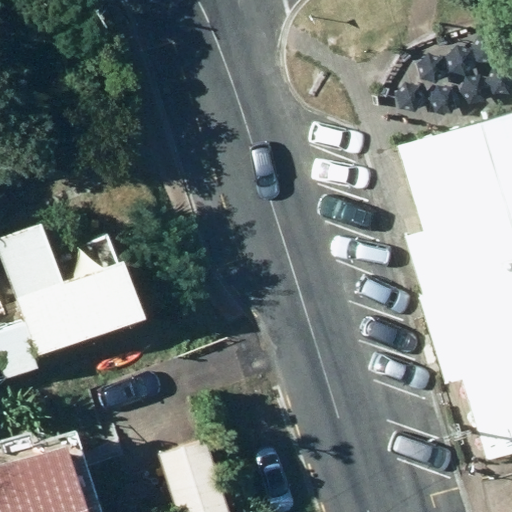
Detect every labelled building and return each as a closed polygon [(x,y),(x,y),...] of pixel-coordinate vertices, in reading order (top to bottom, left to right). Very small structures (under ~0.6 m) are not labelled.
[(511,107),(394,146),(422,234),(401,240),(421,301),(415,302),(443,388),(460,383),(487,465),(511,456),(511,107)] [(117,244),(63,259),(56,234),(12,247),(34,325),(0,334),(0,359),(8,386),(51,374),(46,358),(161,325),(146,270),(127,277),(117,244)] [(0,292),(0,320),(11,314),(0,292)] [(238,511),(215,444),(165,461),(183,511),(238,511)] [(0,511),(101,511),(87,453),(0,474),(0,511)]
